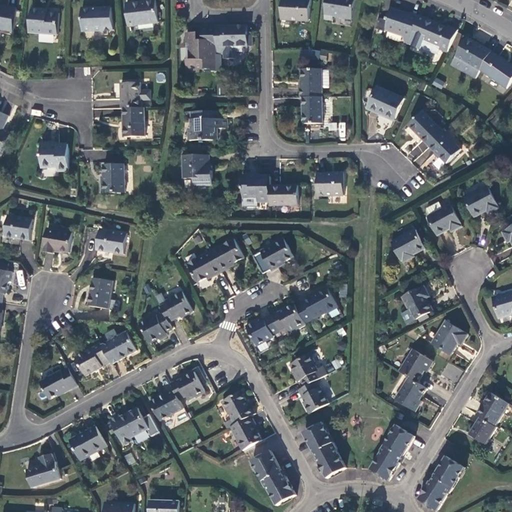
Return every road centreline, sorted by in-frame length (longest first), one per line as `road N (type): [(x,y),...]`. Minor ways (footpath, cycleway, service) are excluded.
road 1 (residential): [(264,15),(266,145),(358,149),(366,154),(367,190)]
road 2 (residential): [(13,439),(169,360),(222,351)]
road 3 (residential): [(222,351),(249,369),(318,498)]
road 4 (residential): [(394,497),(494,349)]
road 5 (residential): [(49,279),(31,327),(13,439)]
